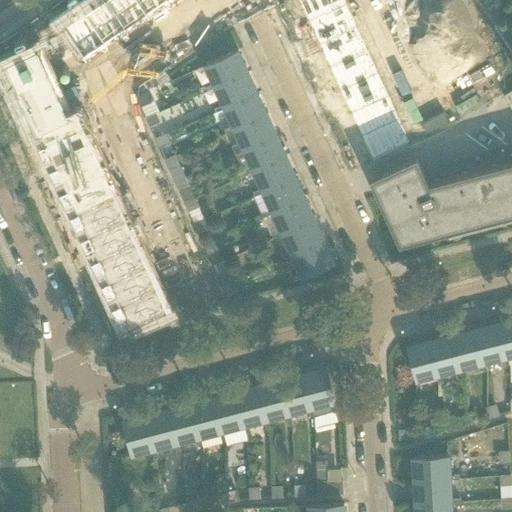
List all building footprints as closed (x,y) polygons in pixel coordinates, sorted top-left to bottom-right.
[(96,0),(64,22),(83,51),(157,0),(96,0)] [(352,0),(289,0),(363,166),(416,142),(352,0)] [(484,7),(484,8),(497,27),(506,21),(493,2),(484,7)] [(497,27),(492,31),(493,31),(499,41),(505,50),(510,47),(509,46),(509,45),(511,42),(511,29),(506,21),(497,27)] [(37,47),(6,62),(38,133),(42,132),(56,162),(131,326),(168,309),(114,191),(83,123),(83,124),(78,112),(69,116),(37,47)] [(220,58),(208,64),(209,68),(212,73),(217,85),(247,72),(238,51),(239,51),(239,50),(220,58)] [(247,72),(217,85),(227,107),(257,93),(247,72)] [(147,92),(136,97),(141,108),(152,103),(147,92)] [(257,93),(227,107),(231,116),(233,120),(236,128),(267,114),(257,93)] [(156,113),(145,118),(150,127),(161,122),(156,113)] [(242,141),(232,145),(233,147),(236,153),(245,149),(246,149),(276,135),(267,114),(236,128),(237,129),(240,135),(242,141)] [(166,133),(154,139),(159,149),(170,144),(166,133)] [(251,159),(241,164),(246,174),(256,170),(286,156),(276,135),(246,149),(251,159)] [(175,154),(164,159),(169,170),(170,174),(182,169),(180,165),(175,154)] [(286,156),(256,170),(265,191),(295,177),(286,156)] [(397,239),(399,244),(511,214),(511,161),(429,183),(417,157),(369,178),(378,197),(397,239)] [(185,176),(174,181),(178,191),(189,186),(185,176)] [(295,177),(265,191),(275,212),(305,198),(295,177)] [(195,197),(184,202),(188,212),(199,207),(195,197)] [(305,198),(275,212),(284,233),(315,219),(305,198)] [(315,219),(284,233),(294,254),(324,240),(315,219)] [(205,220),(194,225),(198,233),(209,228),(205,220)] [(214,239),(203,244),(207,254),(219,249),(214,239)] [(324,240),(294,254),(304,276),(335,262),(334,261),(324,240)] [(224,260),(212,265),(217,275),(228,270),(224,260)] [(233,281),(222,286),(227,296),(238,291),(233,281)] [(511,318),(497,322),(506,354),(511,352),(511,318)] [(497,322),(474,328),(482,360),(506,354),(497,322)] [(474,328),(451,334),(459,366),(482,360),(474,328)] [(451,334),(430,340),(439,372),(459,366),(451,334)] [(439,372),(430,340),(407,346),(416,378),(439,372)] [(325,367),(300,374),(308,406),(311,416),(314,415),(315,428),(337,422),(337,410),(325,366),(324,366),(325,367)] [(300,374),(278,379),(287,411),(308,406),(300,374)] [(278,379),(256,385),(264,417),(287,411),(278,379)] [(0,408),(34,407),(33,381),(0,382),(0,408)] [(256,385),(233,391),(242,423),(243,422),(264,417),(256,385)] [(233,391),(212,397),(220,429),(222,428),(227,446),(248,441),(243,422),(242,423),(233,391)] [(212,397),(189,403),(197,434),(220,429),(212,397)] [(189,403),(166,408),(174,440),(197,434),(189,403)] [(488,407),(486,408),(489,420),(492,419),(500,416),(496,405),(488,407)] [(166,408),(146,413),(155,445),(174,440),(166,408)] [(475,412),(464,415),(468,426),(478,423),(475,412)] [(146,413),(122,420),(131,452),(150,447),(155,445),(146,413)] [(453,418),(443,421),(446,433),(456,430),(453,418)] [(422,428),(411,431),(415,443),(425,439),(422,428)] [(510,451),(498,452),(498,462),(511,462),(510,451)] [(433,456),(413,457),(414,481),(451,479),(450,455),(433,456)] [(326,469),(316,469),(317,481),(317,495),(342,493),(342,480),(327,480),(326,469)] [(511,474),(499,475),(500,486),(511,485),(511,474)] [(451,479),(414,481),(415,504),(452,502),(451,479)] [(305,485),(294,485),(294,496),(305,496),(305,485)] [(258,487),(248,488),(248,498),(259,498),(258,487)] [(282,487),(271,487),(271,497),(282,497),(282,496),(282,487)] [(236,488),(225,491),(228,503),(228,504),(239,501),(239,500),(236,488)] [(214,494),(202,497),(205,509),(205,510),(217,507),(217,506),(214,494)] [(511,496),(500,498),(501,509),(511,507),(511,496)] [(191,500),(182,502),(184,511),(194,511),(191,500)] [(452,511),(452,502),(415,504),(415,511),(452,511)]
